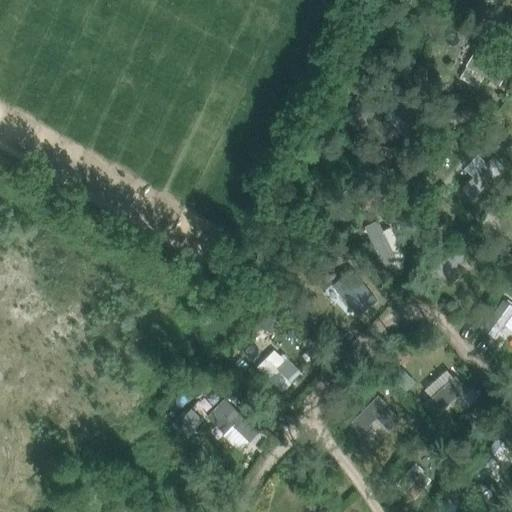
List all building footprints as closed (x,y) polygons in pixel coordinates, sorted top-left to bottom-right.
[(464,43),(444,75),(459,85),(463,79),(479,88),(495,63),(464,43)] [(425,69),(413,69),(413,79),(425,79),(425,69)] [(378,95),(377,121),(394,121),(395,96),(378,95)] [(370,260),(384,251),(363,219),(349,228),(370,260)] [(472,226),(462,234),(468,241),(478,234),(472,226)] [(258,377),(267,359),(253,352),(244,370),(258,377)] [(511,373),(500,384),(509,394),(511,391),(511,373)] [(429,378),(411,411),(438,425),(455,392),(429,378)] [(364,441),(385,418),(360,395),(339,418),(364,441)] [(183,421),(177,428),(187,437),(194,430),(183,421)] [(458,488),(447,497),(455,506),(466,498),(458,488)]
